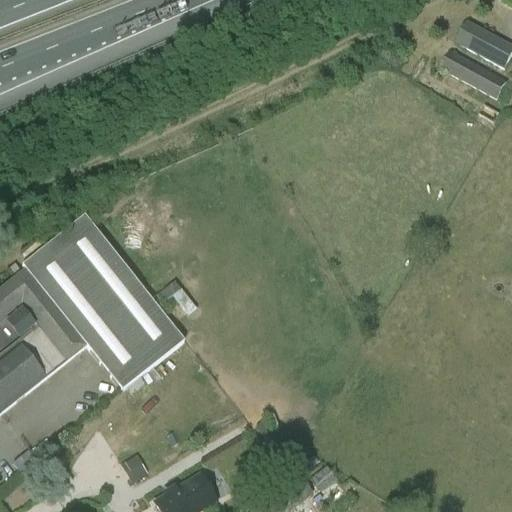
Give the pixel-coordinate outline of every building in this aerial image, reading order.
[(511,56),(511,46),(468,23),(457,46),(504,71),(511,56)] [(505,88),(450,57),(442,72),(497,102),(505,88)] [(24,274),(85,350),(120,395),(183,346),(84,220),(21,270),(24,274)] [(0,417),(1,417),(85,350),(24,274),(0,293),(0,417)] [(160,294),(170,311),(180,306),(187,318),(196,312),(178,283),(160,294)] [(119,468),(130,486),(146,476),(135,459),(119,468)] [(278,493),(291,508),(311,491),(298,476),(278,493)] [(163,497),(164,500),(153,506),(156,511),(200,511),(214,504),(199,479),(175,493),(174,491),(163,497)]
